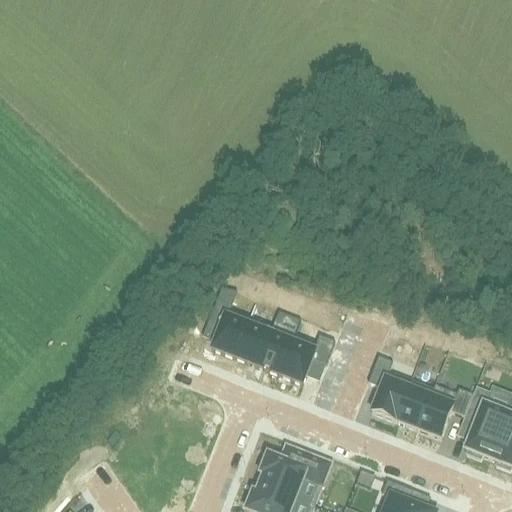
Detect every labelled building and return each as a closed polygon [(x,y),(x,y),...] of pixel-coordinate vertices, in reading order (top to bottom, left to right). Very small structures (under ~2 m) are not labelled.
[(217,304),(210,322),(222,327),(215,346),(212,354),(234,363),(250,323),(230,315),(232,310),(217,304)] [(250,323),(234,363),(257,371),(272,332),(250,323)] [(272,332),(257,371),(279,380),(295,340),(272,332)] [(295,340),(279,380),(301,389),(305,381),(312,362),(326,368),(335,346),(318,339),(315,348),(295,340)] [(377,364),(368,386),(382,392),(372,417),(395,426),(411,385),(389,376),(392,370),(377,364)] [(411,385),(395,426),(417,434),(435,390),(434,389),(433,393),(411,385)] [(435,390),(417,434),(440,444),(451,416),(464,421),(473,399),(459,393),(457,398),(435,390)] [(476,391),(464,423),(476,428),(469,446),(466,453),(468,454),(467,458),(481,464),(482,460),(490,463),(511,406),(511,399),(493,392),(491,397),(476,391)] [(511,406),(490,463),(497,466),(496,470),(510,475),(511,472),(511,471),(511,406)] [(264,479),(260,489),(301,505),(312,478),(325,484),(331,468),(298,455),(286,450),(281,465),(268,460),(260,478),(264,479)] [(348,472),(344,482),(355,486),(359,476),(348,472)] [(361,475),(357,486),(370,491),(374,480),(361,475)] [(419,511),(408,507),(413,495),(387,485),(382,498),(391,502),(387,511),(419,511)] [(253,497),(247,511),(298,511),(301,505),(260,489),(256,498),(253,497)]
